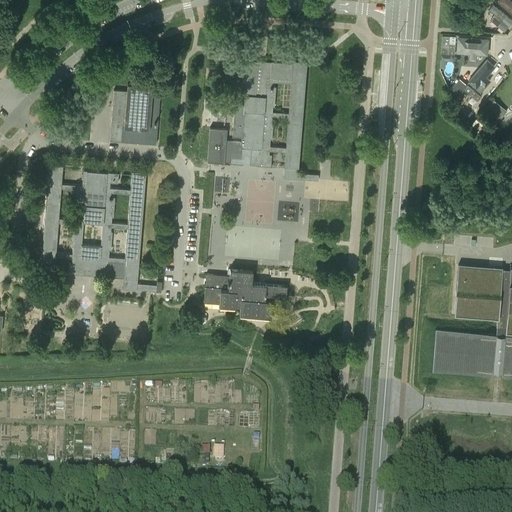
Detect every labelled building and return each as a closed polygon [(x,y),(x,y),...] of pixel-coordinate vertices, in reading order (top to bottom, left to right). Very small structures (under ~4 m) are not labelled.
[(503,5),(511,12),(511,0),(505,0),(506,1),(503,5)] [(511,19),(511,18),(492,2),(487,8),(494,14),(490,19),(503,30),(511,19)] [(442,35),(441,53),(452,54),(454,54),(455,43),(455,36),(442,35)] [(476,53),(487,54),(488,37),(456,35),(455,52),(468,52),(467,59),(476,59),(476,53)] [(486,58),(467,80),(480,91),(490,80),(485,75),(494,65),(486,58)] [(235,104),(232,136),(241,136),(241,141),(226,139),(227,128),(209,127),(207,161),(224,162),(224,161),(229,161),(229,162),(270,165),(270,164),(271,154),(269,154),(269,150),(285,151),(284,165),(283,177),(317,180),(318,180),(318,174),(299,173),(298,173),(306,68),(307,61),(293,60),(292,62),(271,60),(271,61),(265,61),(264,61),(264,64),(258,64),(258,60),(244,59),(241,94),(245,94),(244,103),(244,105),(235,104)] [(469,94),(471,96),(477,101),(481,96),(459,78),(449,90),(454,101),(463,89),(469,94)] [(156,143),(159,99),(160,93),(152,93),(152,85),(127,83),(127,88),(127,91),(113,90),(110,140),(156,143)] [(496,123),(507,111),(492,99),(482,111),(496,123)] [(470,125),(479,133),(487,123),(478,115),(470,125)] [(110,181),(117,182),(118,173),(110,172),(83,170),(82,185),(61,183),(62,168),(62,165),(49,164),(46,202),(41,254),(40,270),(54,271),(54,272),(55,256),(72,258),(71,261),(69,261),(68,273),(96,275),(109,276),(123,277),(122,288),(136,289),(146,171),(131,170),(130,189),(120,188),(109,187),(110,181)] [(458,263),(454,314),(497,317),(495,334),(497,334),(497,336),(504,337),(504,335),(505,335),(506,328),(511,328),(511,263),(510,264),(509,269),(502,268),(502,267),(458,263)] [(206,273),(204,302),(219,303),(219,304),(235,306),(235,304),(240,305),(239,313),(271,315),(272,300),(285,301),(286,285),(252,282),(253,269),(230,268),(229,275),(206,273)] [(435,329),(432,371),(490,376),(494,373),(494,370),(501,371),(501,373),(504,377),(511,377),(511,335),(505,335),(504,335),(504,337),(497,336),(497,334),(495,334),(435,329)] [(493,424),(443,420),(442,433),(435,435),(434,453),(458,454),(458,446),(511,449),(511,415),(494,414),(493,424)]
